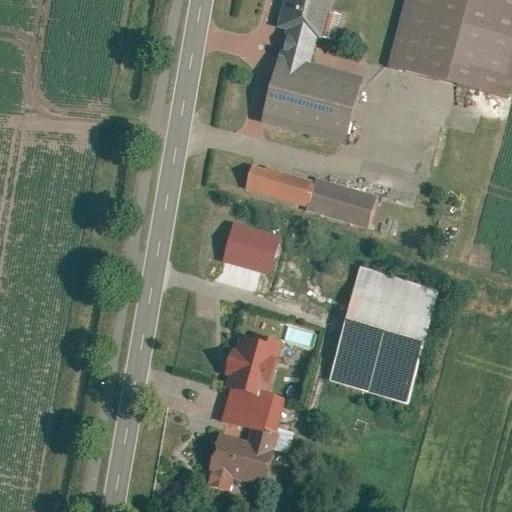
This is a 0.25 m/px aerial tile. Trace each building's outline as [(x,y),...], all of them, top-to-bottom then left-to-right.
[(320,42),(330,0),(284,0),(276,31),(320,42)] [(511,46),(511,0),(395,0),(378,68),(498,99),(511,46)] [(353,77),(271,54),(253,121),(335,143),(353,77)] [(246,194),(377,228),(385,197),(254,163),(246,194)] [(242,227),(232,261),(274,273),(284,240),(242,227)] [(441,294),(360,271),(328,384),(409,407),(441,294)] [(280,351),(245,341),(222,422),(274,436),(283,404),(267,399),(280,351)] [(272,453),(222,439),(208,488),(230,495),(233,482),(261,490),(272,453)]
